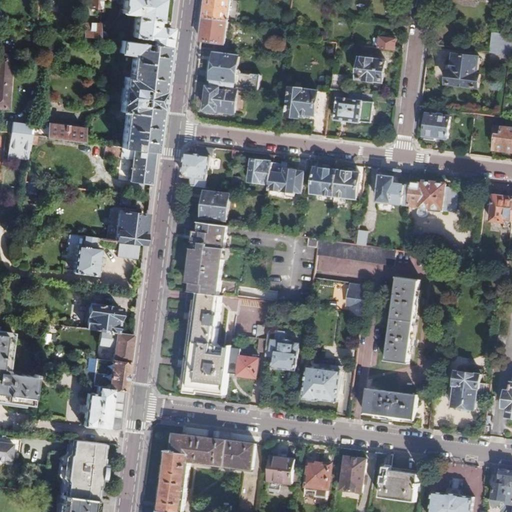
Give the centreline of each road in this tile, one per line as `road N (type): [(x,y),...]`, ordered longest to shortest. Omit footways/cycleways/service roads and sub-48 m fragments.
road 1 (residential): [(137,407),(511,456)]
road 2 (secondary): [(171,130),(137,407)]
road 3 (residential): [(171,130),(399,159)]
road 4 (residential): [(399,159),(421,0)]
road 5 (secondary): [(189,0),(171,130)]
